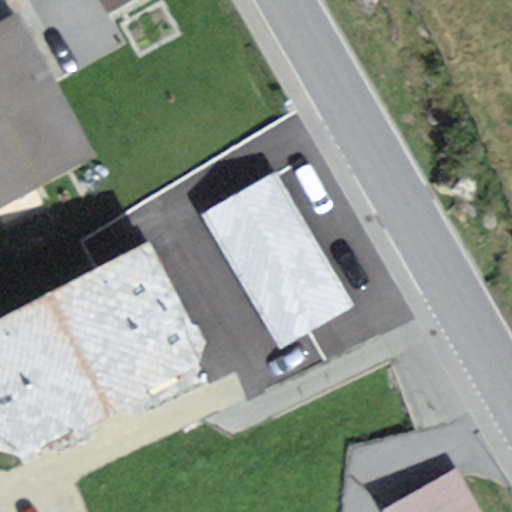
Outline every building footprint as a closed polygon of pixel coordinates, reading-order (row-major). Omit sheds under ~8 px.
[(105,0),(109,8),(127,0),(105,0)] [(16,18),(0,26),(0,205),(90,159),(16,18)] [(275,342),(351,309),(288,164),(212,197),(275,342)] [(132,255),(0,321),(0,472),(193,376),(132,255)] [(476,511),(455,471),(375,511),(476,511)]
